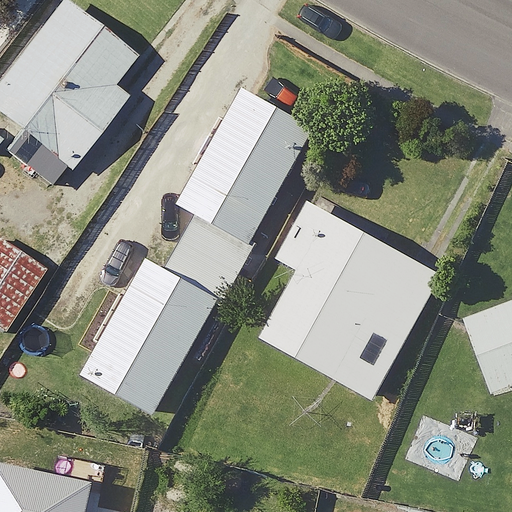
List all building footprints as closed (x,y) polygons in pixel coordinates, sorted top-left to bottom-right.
[(125,52),(58,0),(47,0),(0,62),(0,121),(8,128),(0,137),(0,152),(43,185),(113,95),(100,85),(125,52)] [(304,126),(230,88),(168,206),(182,214),(155,266),(135,255),(73,375),(146,413),(205,301),(211,304),(304,126)] [(434,270),(307,199),(273,261),(286,269),(250,335),(363,398),(434,270)] [(0,321),(35,263),(0,242),(0,321)] [(511,294),(511,295),(453,317),(480,389),(511,377),(511,294)]
